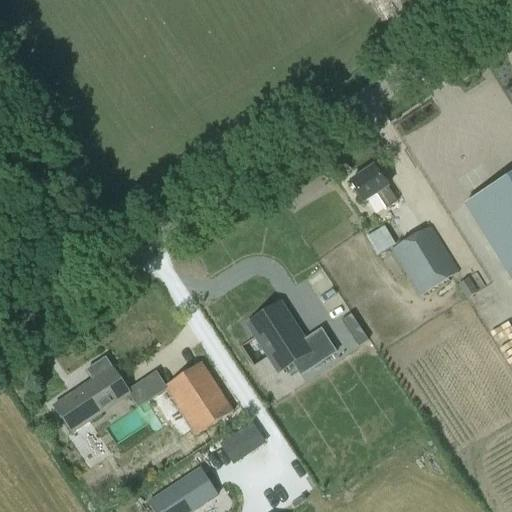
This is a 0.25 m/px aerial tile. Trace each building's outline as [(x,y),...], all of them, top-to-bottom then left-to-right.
[(393,0),(379,0),(373,4),(387,28),(404,19),(393,0)] [(398,203),(373,167),(350,183),(364,202),(375,194),(387,211),(398,203)] [(511,174),(463,205),(511,283),(511,174)] [(458,272),(428,227),(392,251),(421,296),(458,272)] [(395,247),(384,228),(366,238),(377,257),(395,247)] [(477,294),(469,280),(457,287),(466,301),(477,294)] [(281,306),(248,328),(279,374),(301,359),(309,372),(336,354),(321,332),(305,343),(281,306)] [(359,328),(349,334),(358,348),(368,342),(359,328)] [(130,396),(106,359),(87,371),(93,381),(54,407),(72,435),(130,396)] [(200,365),(166,388),(198,435),(232,412),(200,365)] [(199,469),(148,503),(153,511),(191,511),(217,496),(199,469)]
